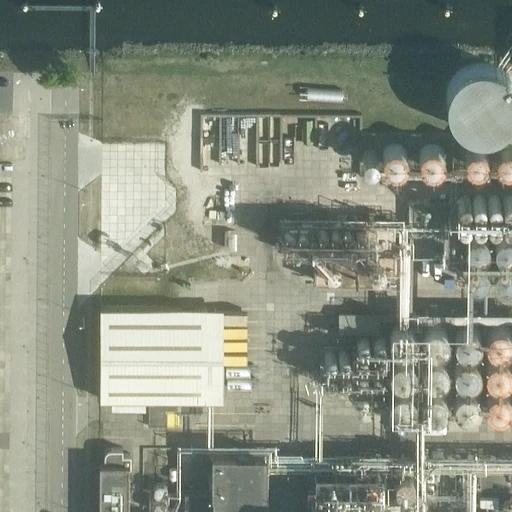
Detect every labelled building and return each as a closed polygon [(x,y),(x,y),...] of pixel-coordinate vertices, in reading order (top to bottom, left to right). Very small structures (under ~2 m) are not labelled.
[(508,120),(511,116),(511,113),(511,82),(511,80),(508,76),(505,73),(501,70),(498,67),(493,65),(489,64),(484,63),(479,63),(475,64),(470,65),(466,67),(462,69),(458,72),(455,76),(452,79),(450,84),(448,88),(447,93),(447,97),(447,102),(448,107),(450,111),(452,115),(454,119),(458,122),(461,125),(465,128),(469,130),(474,131),(479,132),(483,132),(488,131),(492,130),(497,128),(501,126),(505,123),(508,120)] [(408,151),(407,150),(406,148),(404,146),(402,144),(401,143),(399,143),(396,142),(395,142),(392,143),(390,143),(388,144),(386,146),(384,148),(383,150),(382,152),(382,154),(382,156),(382,157),(382,159),(383,161),(384,162),(386,165),(388,166),(389,167),(391,168),(394,169),(396,169),(399,168),(402,167),(404,165),(406,163),(407,162),(407,161),(408,159),(408,158),(408,156),(408,154),(408,152),(408,151)] [(444,148),(442,146),(440,145),(439,144),(437,143),(435,142),(433,142),(431,142),(428,142),(427,143),(424,144),(423,145),(422,147),(420,149),(419,151),(419,152),(419,153),(419,155),(419,156),(419,158),(419,159),(420,160),(420,161),(421,163),(423,165),(425,166),(426,167),(428,168),(430,168),(432,168),(435,168),(437,167),(438,167),(441,165),(442,164),(443,162),(444,162),(444,160),(445,159),(445,157),(445,155),(445,153),(445,151),(444,148)] [(487,162),(488,161),(488,159),(488,158),(488,156),(488,153),(487,151),(486,149),(484,147),(481,146),(479,145),(476,145),(474,145),(471,146),(470,147),(468,148),(467,149),(467,150),(466,151),(465,153),(465,155),(465,157),(465,159),(465,160),(466,161),(466,162),(467,163),(468,165),(470,166),(473,168),(474,168),(476,168),(479,168),(480,168),(483,167),(485,165),(485,164),(487,162)] [(511,145),(510,145),(508,145),(506,145),(505,145),(503,146),(501,146),(500,147),(498,149),(497,151),(497,152),(496,154),(496,156),(496,157),(496,159),(496,160),(497,161),(498,163),(499,164),(501,166),(503,167),(505,168),(508,168),(510,168),(511,167),(511,145)] [(377,155),(377,154),(377,153),(376,152),(376,151),(375,150),(374,150),(373,149),(372,149),(371,149),(370,148),(369,149),(368,149),(367,150),(366,150),(365,151),(365,152),(364,153),(364,154),(364,155),(364,156),(364,157),(365,159),(366,159),(366,160),(367,161),(369,161),(370,161),(371,161),(372,161),(373,161),(374,160),(375,160),(375,159),(376,158),(376,157),(377,156),(377,155)] [(470,199),(470,198),(469,197),(468,196),(466,196),(465,195),(463,195),(462,195),(460,196),(459,197),(459,198),(458,200),(458,201),(458,203),(458,205),(459,206),(460,207),(461,207),(463,208),(464,208),(465,208),(467,208),(468,207),(469,206),(470,205),(470,204),(471,202),(471,201),(470,200),(470,199)] [(484,200),(484,199),(483,198),(482,197),(481,196),(479,196),(478,196),(476,196),(475,197),(474,198),(473,199),(472,200),(472,201),(472,202),(472,203),(472,204),(473,206),(474,207),(475,208),(476,208),(478,209),(480,209),(481,208),(482,208),(483,207),(484,205),(485,204),(485,203),(485,201),(484,200)] [(500,199),(499,198),(498,197),(497,196),(495,196),(493,196),(492,196),(491,196),(489,197),(489,198),(488,199),(488,200),(488,201),(487,202),(487,203),(488,204),(488,205),(489,206),(490,207),(491,208),(492,208),(494,208),(495,208),(496,208),(498,207),(499,206),(499,205),(500,204),(500,203),(500,201),(500,199)] [(511,196),(510,196),(508,196),(507,196),(506,196),(504,197),(503,199),(502,200),(502,201),(502,202),(502,203),(502,204),(503,206),(504,207),(505,207),(505,208),(507,208),(508,209),(510,208),(511,208),(511,207),(511,196)] [(470,216),(469,215),(469,214),(468,213),(466,212),(465,212),(463,212),(462,212),(460,213),(459,214),(458,215),(458,216),(457,217),(457,218),(457,219),(458,221),(459,222),(460,223),(461,224),(462,225),(464,225),(465,225),(466,224),(467,224),(468,223),(469,221),(470,220),(470,219),(470,218),(470,217),(470,216)] [(484,216),(484,215),(483,214),(482,213),(481,213),(480,212),(478,212),(477,212),(476,213),(475,213),(474,214),(472,216),(472,217),(472,218),(472,219),(472,220),(472,221),(473,222),(474,223),(475,224),(476,225),(478,225),(480,225),(481,225),(482,224),(483,223),(484,222),(485,220),(485,219),(485,218),(484,216)] [(500,217),(499,215),(497,213),(496,212),(494,212),(493,212),(491,212),(490,213),(489,214),(488,215),(487,216),(487,217),(487,218),(487,220),(487,221),(488,222),(489,223),(490,224),(492,225),(493,225),(495,225),(496,225),(498,224),(498,223),(499,222),(500,220),(500,219),(500,218),(500,217)] [(511,213),(509,212),(508,212),(506,213),(505,213),(504,214),(503,216),(502,216),(502,217),(502,219),(502,220),(502,221),(503,222),(504,224),(505,224),(507,225),(508,225),(510,225),(511,225),(511,224),(511,213)] [(394,282),(394,250),(399,250),(400,242),(394,242),(394,222),(281,221),(280,252),(314,252),(314,281),(394,282)] [(486,250),(487,249),(488,247),(489,245),(489,244),(489,243),(489,241),(489,240),(489,238),(488,236),(486,234),(485,233),(484,232),(482,231),(480,230),(479,230),(476,230),(474,231),(471,232),(469,233),(469,234),(467,235),(467,236),(466,237),(466,239),(466,240),(465,241),(465,243),(466,244),(466,245),(466,247),(467,248),(469,250),(469,251),(471,252),(473,253),(475,254),(477,254),(479,254),(481,253),(482,253),(485,252),(486,250)] [(511,232),(511,231),(508,231),(506,230),(503,231),(501,232),(498,233),(497,234),(497,235),(496,236),(495,237),(495,239),(494,240),(494,241),(494,243),(494,245),(495,246),(496,249),(497,251),(499,252),(500,253),(502,254),(503,254),(506,254),(508,254),(509,254),(511,253),(511,252),(511,232)] [(485,279),(486,278),(488,276),(488,274),(488,273),(489,272),(489,271),(488,268),(488,265),(486,263),(484,261),(482,260),(481,260),(479,259),(476,259),(474,259),(472,260),(471,260),(469,262),(467,264),(466,265),(466,266),(465,267),(465,269),(465,270),(465,271),(465,273),(465,275),(467,277),(468,278),(469,280),(471,281),(472,282),(474,282),(477,283),(478,283),(480,282),(482,282),(483,281),(485,279)] [(511,260),(510,260),(508,259),(505,259),(503,259),(501,260),(499,260),(497,262),(496,264),(494,266),(494,267),(494,269),(493,270),(493,271),(494,273),(494,275),(495,276),(496,278),(498,280),(499,281),(500,282),(502,282),(505,283),(506,283),(509,282),(511,282),(511,280),(511,260)] [(206,398),(206,307),(100,307),(100,397),(165,398),(203,398),(206,398)] [(380,330),(380,312),(338,311),(338,329),(380,330)] [(414,343),(415,342),(416,340),(416,338),(417,337),(417,335),(417,334),(416,332),(416,331),(416,330),(415,328),(414,327),(412,325),(410,324),(407,322),(406,322),(404,322),(401,322),(398,322),(396,324),(394,325),(392,327),(391,328),(391,329),(390,331),(390,332),(389,333),(389,335),(389,336),(389,338),(390,340),(391,342),(393,345),(394,346),(396,347),(398,348),(401,349),(403,349),(406,349),(408,348),(410,347),(412,346),(413,344),(414,343)] [(446,345),(447,343),(448,341),(449,340),(449,338),(449,337),(449,334),(448,332),(448,331),(448,330),(447,329),(446,328),(445,327),(443,325),(441,324),(440,323),(437,322),(435,322),(433,322),(431,323),(429,324),(428,324),(427,325),(426,326),(425,327),(423,329),(422,331),(422,333),(422,334),(421,336),(422,338),(422,339),(422,340),(423,343),(424,345),(425,345),(427,347),(429,348),(431,349),(433,350),(435,350),(437,350),(438,349),(440,349),(443,348),(444,346),(446,345)] [(479,345),(480,343),(481,341),(481,339),(482,337),(482,334),(481,332),(480,330),(480,329),(479,328),(477,326),(475,325),(472,323),(470,323),(467,323),(464,323),(462,324),(461,325),(459,326),(457,328),(456,330),(455,332),(454,334),(454,335),(454,337),(454,338),(455,340),(456,343),(457,344),(458,346),(460,348),(461,349),(464,350),(467,350),(468,350),(470,350),(472,350),(475,348),(477,347),(479,345)] [(511,345),(511,344),(511,343),(511,341),(511,332),(511,331),(511,330),(510,329),(509,327),(508,326),(506,325),(504,324),(501,323),(498,323),(495,324),(493,325),(491,326),(490,327),(488,329),(487,331),(486,332),(486,334),(485,335),(485,337),(485,338),(486,340),(486,342),(487,344),(488,345),(490,347),(492,349),(495,350),(498,351),(501,351),(502,350),(504,350),(507,348),(508,347),(509,346),(511,345)] [(351,340),(351,339),(351,337),(351,336),(350,335),(349,334),(348,333),(347,333),(345,333),(344,333),(343,333),(342,334),(341,334),(340,335),(339,337),(339,338),(338,340),(339,341),(339,342),(340,343),(340,344),(341,345),(343,346),(344,346),(346,346),(347,346),(348,345),(349,344),(350,343),(351,342),(351,341),(351,340)] [(367,345),(368,344),(369,343),(369,342),(369,340),(369,338),(368,337),(368,336),(367,335),(365,334),(364,334),(362,334),(361,334),(360,335),(359,336),(358,336),(358,338),(357,339),(357,341),(357,342),(358,343),(359,344),(359,345),(360,345),(361,346),(363,346),(364,346),(366,346),(367,345)] [(383,345),(384,344),(385,343),(385,342),(385,340),(385,339),(385,338),(385,337),(384,336),(383,335),(381,334),(380,334),(378,334),(377,334),(376,335),(375,336),(374,336),(374,338),(373,339),(373,340),(373,341),(373,342),(374,343),(374,344),(375,345),(377,346),(379,346),(380,346),(382,346),(383,345)] [(382,362),(383,360),(384,359),(385,358),(385,356),(385,355),(384,354),(383,352),(382,352),(381,351),(380,351),(379,350),(377,350),(376,351),(375,352),(374,353),(373,354),(373,355),(373,356),(372,357),(373,358),(373,360),(374,361),(375,361),(375,362),(376,362),(378,363),(380,363),(381,362),(382,362)] [(334,361),(335,360),(336,360),(336,358),(336,356),(336,355),(336,354),(335,353),(334,352),(333,351),(332,351),(330,351),(328,351),(327,351),(326,352),(325,353),(324,355),(324,356),(324,358),(325,359),(325,360),(326,361),(327,362),(328,362),(330,363),(331,363),(332,363),(334,362),(334,361)] [(348,362),(349,361),(350,359),(350,358),(351,357),(351,356),(350,355),(350,353),(348,352),(347,351),(346,351),(345,351),(343,351),(342,351),(340,352),(340,353),(339,354),(338,356),(338,357),(339,358),(339,359),(339,360),(340,362),(342,362),(344,363),(346,363),(347,363),(348,362)] [(367,361),(368,361),(368,360),(369,358),(369,357),(369,356),(368,355),(367,353),(367,352),(366,351),(364,351),(363,351),(362,351),(360,351),(359,352),(358,353),(357,354),(357,355),(357,356),(357,357),(357,358),(357,360),(358,361),(359,362),(360,363),(362,363),(363,363),(365,363),(366,362),(367,361)] [(413,376),(414,374),(416,372),(416,370),(416,368),(416,365),(416,364),(415,362),(414,360),(412,358),(411,356),(410,355),(407,354),(406,354),(403,353),(401,354),(398,354),(395,355),(393,357),(392,358),(391,360),(390,361),(390,363),(389,363),(389,365),(389,367),(389,368),(389,370),(390,373),(391,374),(392,376),(394,378),(395,379),(398,380),(400,381),(403,381),(406,381),(408,380),(410,379),(412,378),(412,377),(413,376)] [(446,376),(447,375),(448,372),(448,371),(448,370),(448,368),(448,366),(448,365),(448,363),(447,362),(446,361),(445,359),(443,357),(441,356),(439,355),(436,354),(434,354),(431,355),(428,356),(427,357),(425,358),(423,360),(422,362),(421,364),(421,366),(421,368),(421,369),(421,371),(422,373),(423,375),(423,376),(424,377),(426,379),(427,380),(430,381),(432,382),(435,382),(436,382),(438,381),(440,381),(442,380),(444,378),(445,377),(446,376)] [(478,376),(479,374),(479,373),(480,372),(480,371),(480,369),(480,367),(480,366),(480,364),(480,363),(479,362),(478,360),(477,358),(475,357),(474,356),(471,354),(470,354),(468,354),(465,354),(462,354),(460,356),(457,357),(456,359),(455,360),(455,361),(454,363),(453,364),(453,365),(453,367),(453,368),(453,370),(454,373),(455,374),(456,377),(458,378),(459,379),(462,380),(464,381),(467,381),(470,381),(472,380),(474,379),(476,378),(478,376)] [(509,378),(511,375),(511,374),(511,373),(511,371),(511,365),(511,364),(511,363),(510,361),(510,360),(509,359),(506,357),(505,356),(503,356),(500,355),(499,355),(497,355),(494,356),(492,356),(491,357),(490,358),(489,358),(488,360),(487,360),(486,363),(485,365),(485,366),(485,367),(485,369),(485,370),(485,372),(486,375),(487,376),(488,378),(490,379),(492,381),(495,382),(497,382),(499,382),(501,382),(504,381),(506,380),(508,379),(509,378)] [(366,381),(368,380),(368,379),(369,378),(370,376),(370,375),(369,374),(369,372),(368,371),(367,369),(365,369),(363,368),(362,368),(360,369),(359,370),(358,371),(357,372),(356,374),(356,375),(356,376),(356,377),(356,378),(358,380),(359,381),(361,382),(362,382),(363,382),(365,382),(366,381)] [(382,381),(384,380),(385,379),(385,378),(386,376),(386,374),(385,373),(385,372),(384,370),(383,369),(381,369),(379,368),(378,368),(376,369),(375,369),(374,371),(373,372),(372,374),(372,375),(372,376),(372,377),(373,379),(374,380),(375,381),(376,381),(377,382),(379,382),(381,382),(382,381)] [(334,380),(335,379),(336,378),(336,377),(336,376),(336,374),(336,373),(335,373),(335,372),(334,371),(332,370),(330,369),(329,369),(328,370),(327,370),(326,371),(325,372),(324,373),(324,375),(324,376),(324,377),(324,378),(325,379),(326,380),(327,381),(329,382),(331,382),(332,381),(333,381),(334,380)] [(348,381),(349,380),(350,379),(350,377),(350,376),(350,374),(350,373),(349,372),(348,371),(347,371),(346,370),(345,370),(343,370),(342,370),(341,371),(339,372),(339,374),(338,375),(338,376),(338,377),(339,378),(339,379),(340,381),(342,382),(344,382),(345,382),(346,382),(348,381)] [(412,409),(414,407),(415,405),(415,403),(416,401),(416,398),(415,395),(414,394),(413,392),(411,390),(411,389),(409,388),(407,388),(406,387),(404,387),(402,386),(400,387),(397,387),(396,388),(394,389),(393,390),(391,391),(390,393),(389,395),(389,396),(388,398),(388,399),(388,401),(388,403),(389,406),(390,406),(391,408),(392,410),(394,411),(395,412),(398,413),(400,414),(402,414),(403,414),(405,414),(407,413),(408,413),(409,412),(411,411),(412,409)] [(445,409),(446,407),(447,405),(448,403),(448,401),(448,398),(447,395),(446,393),(444,391),(443,389),(442,389),(440,388),(439,387),(437,387),(435,386),(432,387),(429,387),(428,388),(426,389),(425,390),(423,391),(422,394),(421,395),(421,396),(421,397),(420,399),(420,402),(421,404),(421,405),(422,406),(423,408),(424,410),(426,411),(428,413),(430,413),(432,414),(435,414),(437,414),(439,413),(442,412),(443,411),(444,410),(445,409)] [(478,407),(479,406),(480,404),(480,403),(480,401),(480,399),(480,398),(480,397),(480,395),(479,394),(478,392),(478,391),(477,390),(475,389),(474,388),(471,387),(469,386),(466,386),(463,386),(460,387),(459,388),(457,389),(455,391),(455,392),(454,395),(453,397),(453,399),(453,400),(453,402),(454,405),(455,406),(456,408),(456,409),(458,411),(460,412),(463,413),(464,413),(466,413),(468,413),(470,413),(472,412),(474,411),(476,410),(477,409),(478,407)] [(510,408),(511,407),(511,404),(511,403),(511,396),(511,395),(511,393),(510,392),(509,390),(507,388),(505,387),(503,387),(501,386),(500,386),(497,386),(494,387),(492,387),(491,388),(489,390),(487,392),(486,394),(486,395),(485,397),(485,399),(485,401),(485,403),(486,406),(487,407),(489,410),(491,411),(493,412),(495,413),(496,413),(499,413),(500,413),(502,413),(504,413),(506,411),(508,410),(508,409),(510,408)] [(333,402),(334,401),(335,400),(336,399),(337,397),(337,396),(336,395),(336,394),(336,393),(335,392),(334,391),(333,390),(332,390),(330,389),(328,390),(327,390),(326,391),(324,392),(323,394),(323,395),(323,396),(323,397),(323,398),(323,399),(324,400),(324,401),(325,402),(326,402),(328,403),(329,403),(331,403),(333,402)] [(347,402),(349,401),(350,400),(350,398),(351,397),(351,395),(350,395),(350,393),(349,392),(349,391),(348,390),(346,390),(344,389),(342,389),(341,390),(340,390),(339,392),(338,393),(337,395),(337,396),(337,397),(337,398),(338,400),(339,401),(340,402),(341,403),(342,403),(344,403),(346,403),(347,402)] [(366,402),(367,401),(368,400),(369,399),(369,398),(369,396),(369,395),(369,394),(369,393),(367,391),(366,391),(364,390),(363,389),(362,389),(360,390),(358,391),(357,392),(357,393),(356,393),(356,395),(356,396),(356,397),(356,398),(356,399),(357,401),(359,402),(361,403),(362,403),(363,403),(364,403),(366,402)] [(382,402),(383,401),(384,400),(385,399),(385,398),(385,396),(385,395),(385,393),(384,393),(384,392),(383,391),(382,390),(381,390),(379,389),(377,389),(376,390),(375,390),(374,391),(373,392),(372,393),(372,395),(372,397),(372,398),(373,400),(374,401),(375,402),(376,403),(377,403),(379,403),(381,403),(382,402)] [(203,413),(203,398),(165,398),(165,413),(167,413),(167,426),(171,426),(171,413),(203,413)] [(128,511),(129,466),(131,466),(131,454),(122,454),(122,447),(111,447),(109,448),(107,448),(106,449),(105,450),(105,451),(104,452),(104,454),(104,462),(99,462),(99,511),(128,511)] [(265,511),(266,452),(213,452),(212,511),(265,511)] [(166,466),(167,464),(168,464),(168,463),(168,462),(168,460),(168,459),(167,458),(166,456),(164,455),(162,455),(161,455),(159,455),(158,456),(156,457),(156,458),(155,459),(155,460),(155,462),(155,463),(155,464),(156,465),(157,466),(158,467),(160,468),(162,468),(163,468),(164,467),(165,467),(166,466)] [(411,476),(409,475),(409,474),(407,474),(405,474),(404,473),(402,474),(401,474),(399,475),(398,476),(397,478),(396,479),(396,480),(395,482),(395,483),(395,485),(396,487),(397,488),(397,489),(398,490),(399,490),(401,492),(403,492),(406,492),(408,492),(410,490),(411,490),(412,489),(412,488),(413,487),(413,486),(414,485),(414,484),(414,483),(414,482),(414,480),(413,480),(413,478),(412,477),(411,476)] [(489,508),(489,476),(488,475),(487,474),(486,474),(485,473),(483,473),(481,474),(480,475),(479,475),(479,508),(480,509),(482,510),(483,510),(484,510),(486,510),(487,509),(489,508)] [(502,508),(502,475),(501,474),(500,474),(500,473),(498,473),(497,473),(495,473),(493,474),(493,475),(492,508),(493,509),(494,509),(495,510),(497,510),(498,510),(500,509),(501,509),(502,508)] [(166,496),(167,495),(168,493),(168,492),(168,490),(168,488),(167,486),(166,485),(165,484),(164,484),(163,483),(161,483),(159,483),(158,484),(156,485),(155,486),(154,487),(154,488),(154,489),(154,490),(154,491),(154,492),(154,494),(155,495),(156,496),(158,497),(160,498),(161,498),(162,498),(164,497),(165,497),(166,496)] [(314,497),(313,511),(333,511),(334,497),(314,497)] [(166,511),(167,511),(168,510),(168,509),(168,508),(168,507),(168,506),(168,504),(167,503),(166,502),(164,500),(162,500),(160,500),(158,500),(157,501),(156,502),(155,503),(154,505),(154,506),(154,507),(154,508),(154,509),(154,511),(155,511),(166,511)]
